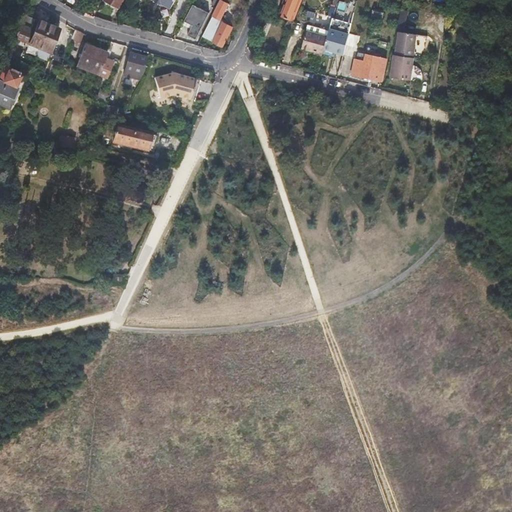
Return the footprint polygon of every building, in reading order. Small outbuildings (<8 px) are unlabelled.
[(222,0),(218,0),(202,35),(222,45),(231,26),(222,21),(224,18),(220,16),(227,2),(222,0)] [(284,0),(279,11),(292,16),(298,0),(284,0)] [(338,0),(335,14),(343,15),(346,2),(338,0)] [(187,34),(194,37),(207,12),(200,8),(197,13),(194,12),(189,22),(192,24),(187,34)] [(23,16),(11,43),(22,48),(24,43),(47,53),(57,29),(23,16)] [(328,36),(324,49),(344,54),(349,33),(330,29),(328,36)] [(316,51),(322,53),(324,49),(328,36),(307,30),(302,47),(316,51)] [(390,78),(406,80),(407,72),(410,72),(412,57),(411,57),(412,44),(410,43),(411,33),(397,32),(395,55),(393,55),(390,78)] [(77,67),(87,71),(96,49),(85,45),(77,67)] [(96,49),(87,71),(99,75),(107,53),(96,49)] [(352,74),(381,81),(386,60),(358,52),(352,74)] [(143,73),(147,57),(130,53),(124,75),(140,79),(143,73)] [(1,65),(0,68),(0,93),(10,98),(15,88),(11,86),(17,73),(1,65)] [(155,77),(160,97),(173,94),(190,98),(196,77),(173,72),(155,77)] [(104,104),(99,116),(107,118),(124,121),(127,111),(104,104)] [(107,118),(99,116),(88,145),(96,147),(107,118)] [(152,151),(156,135),(118,127),(115,143),(152,151)] [(61,135),(58,145),(72,148),(74,138),(61,135)] [(102,285),(123,286),(123,285),(124,275),(103,273),(102,285)]
